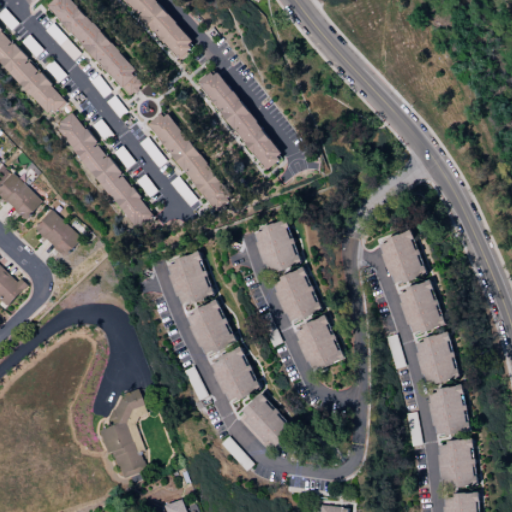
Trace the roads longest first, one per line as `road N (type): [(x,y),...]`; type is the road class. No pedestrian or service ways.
road 1 (tertiary): [(511,327),(449,183),(292,0)]
road 2 (residential): [(350,252),(377,261),(399,325),(420,393),(437,511)]
road 3 (residential): [(0,368),(56,322),(99,312),(120,324),(123,344),(105,407)]
road 4 (residential): [(360,399),(321,397),(305,378),(251,247)]
road 5 (residential): [(0,336),(41,292),(41,275),(0,237)]
